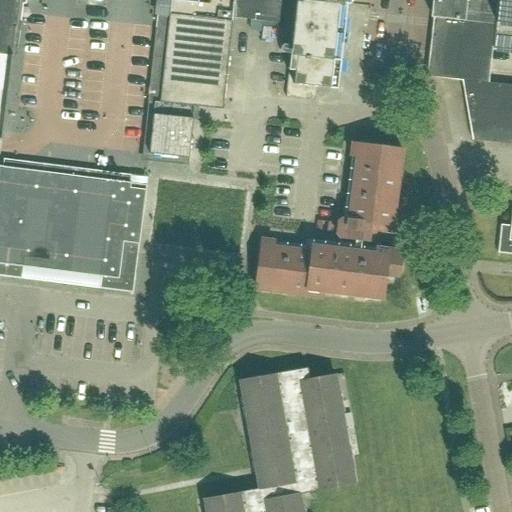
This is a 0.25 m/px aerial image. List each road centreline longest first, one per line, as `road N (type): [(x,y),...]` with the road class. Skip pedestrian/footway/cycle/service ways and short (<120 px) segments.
road 1 (residential): [(0,431),(121,444),(142,439),(175,414),(217,353),(262,333),(361,343),(465,330)]
road 2 (residential): [(465,330),(428,136),(388,111),(399,0)]
road 3 (residential): [(498,511),(465,330)]
